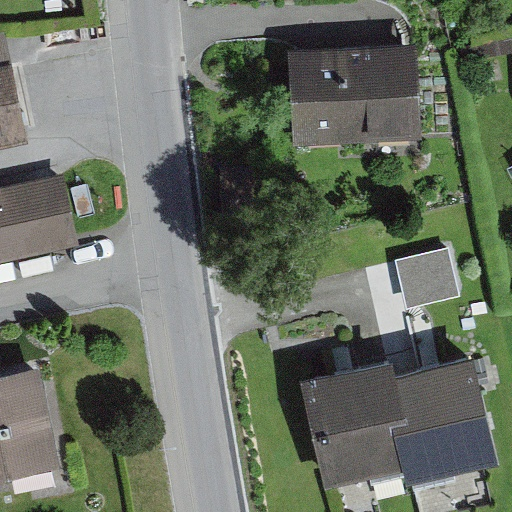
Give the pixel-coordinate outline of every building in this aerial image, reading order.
[(0,30),(0,60),(12,58),(6,30),(0,30)] [(417,40),(289,46),(294,144),(422,137),(417,40)] [(12,58),(0,60),(0,144),(29,138),(20,98),(12,58)] [(63,171),(0,184),(0,260),(79,244),(63,171)] [(449,244),(394,256),(405,306),(460,294),(449,244)] [(391,353),(299,374),(324,483),(402,466),(405,480),(498,459),(473,350),(394,368),(391,353)] [(0,369),(0,474),(61,462),(40,362),(0,369)]
